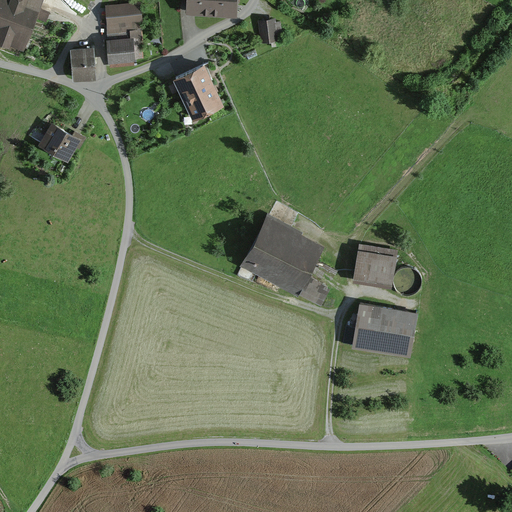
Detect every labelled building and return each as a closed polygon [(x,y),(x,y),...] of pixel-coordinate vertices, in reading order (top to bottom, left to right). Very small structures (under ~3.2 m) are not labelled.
[(0,0),(0,39),(25,48),(41,0),(0,0)] [(188,0),(188,10),(204,11),(204,0),(188,0)] [(204,0),(204,11),(235,13),(235,0),(204,0)] [(138,3),(106,5),(107,23),(139,21),(138,3)] [(47,20),(51,8),(41,5),(37,16),(47,20)] [(273,19),(260,21),(262,42),(275,41),(273,19)] [(133,39),(109,40),(110,61),(134,60),(133,39)] [(94,47),(73,49),(75,77),(96,76),(94,47)] [(203,64),(177,76),(194,114),(220,103),(203,64)] [(81,139),(52,122),(40,143),(68,160),(81,139)] [(321,244),(268,215),(241,263),(293,292),(321,244)] [(396,251),(361,245),(355,278),(390,284),(396,251)] [(417,311),(361,302),(353,344),(410,353),(417,311)]
